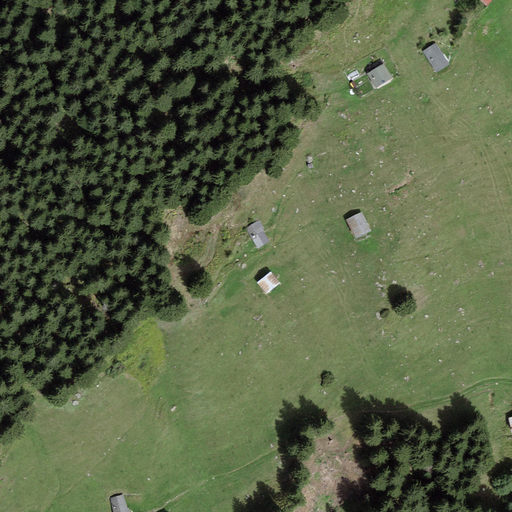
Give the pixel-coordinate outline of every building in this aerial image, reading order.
[(483,0),(494,10),(502,0),(483,0)] [(440,45),(427,52),(440,75),(453,67),(440,45)] [(390,63),(373,74),(382,88),(399,77),(390,63)] [(366,214),(349,221),(358,242),(375,234),(366,214)] [(261,223),(248,231),(262,251),(275,243),(261,223)] [(277,272),(263,285),(273,297),(288,285),(277,272)] [(130,511),(126,497),(110,502),(112,511),(130,511)]
